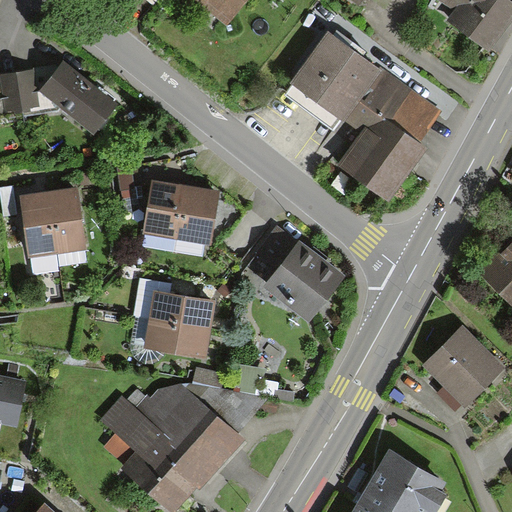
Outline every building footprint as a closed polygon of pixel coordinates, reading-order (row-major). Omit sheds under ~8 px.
[(245,0),(192,0),(225,26),(245,0)] [(367,0),(347,0),(361,10),(367,0)] [(511,24),(511,0),(435,0),(455,12),(446,26),(493,55),(511,24)] [(296,89),(351,127),(385,77),(330,39),(296,89)] [(0,104),(4,100),(6,113),(40,109),(38,92),(91,130),(113,101),(59,63),(57,66),(0,73),(0,104)] [(439,113),(385,77),(351,127),(363,134),(339,170),(392,205),(426,155),(416,148),(439,113)] [(206,244),(217,186),(202,183),(176,179),(152,174),(141,232),(206,244)] [(85,248),(75,184),(59,186),(33,190),(18,192),(27,256),(85,248)] [(511,243),(481,274),(511,306),(511,243)] [(350,285),(297,247),(266,290),(318,328),(350,285)] [(213,298),(155,289),(145,347),(203,357),(206,339),(210,314),(213,298)] [(464,411),(507,369),(462,324),(420,365),(464,411)] [(99,370),(77,367),(74,386),(97,389),(99,370)] [(223,378),(195,372),(192,389),(220,394),(223,378)] [(24,379),(0,373),(0,421),(16,424),(24,379)] [(164,511),(182,511),(244,445),(183,386),(157,393),(148,403),(135,392),(124,404),(119,400),(99,422),(115,437),(104,448),(127,469),(122,474),(164,511)] [(447,483),(387,451),(353,511),(425,511),(427,509),(432,511),(435,511),(446,495),(442,493),(447,483)]
